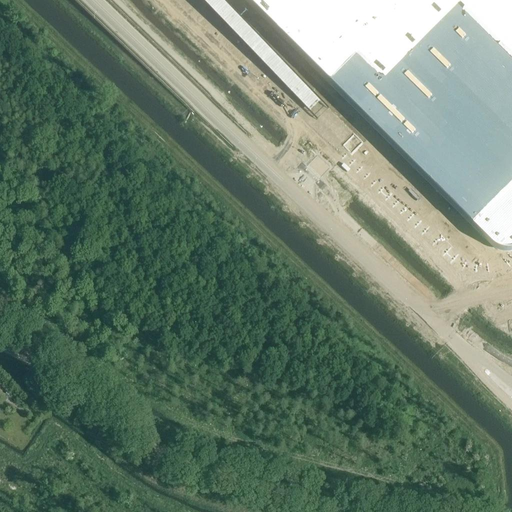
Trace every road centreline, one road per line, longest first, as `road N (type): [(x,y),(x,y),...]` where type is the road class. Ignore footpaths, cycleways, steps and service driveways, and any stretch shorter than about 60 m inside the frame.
road 1 (unclassified): [(472,356),(90,0)]
road 2 (unclassified): [(335,511),(207,479),(137,440),(39,362)]
